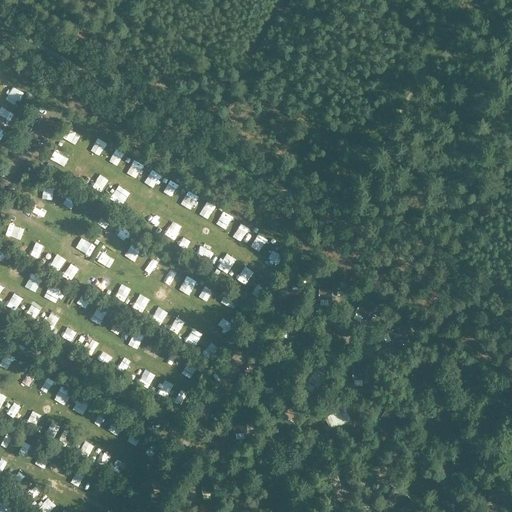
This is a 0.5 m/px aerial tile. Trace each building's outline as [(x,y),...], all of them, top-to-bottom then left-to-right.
[(11,87),(3,96),(11,103),(19,94),(11,87)] [(65,142),(70,132),(64,129),(59,139),(65,142)] [(74,146),(77,136),(69,133),(66,143),(74,146)] [(92,149),(103,153),(107,143),(96,139),(92,149)] [(118,164),(124,154),(115,149),(109,158),(118,164)] [(48,158),(57,163),(61,154),(52,150),(48,158)] [(132,160),(128,170),(140,175),(144,165),(132,160)] [(79,167),(75,174),(83,180),(87,173),(79,167)] [(150,171),(147,180),(157,184),(160,174),(150,171)] [(99,173),(91,186),(100,191),(108,179),(99,173)] [(165,189),(176,194),(179,186),(168,181),(165,189)] [(123,203),(130,193),(120,186),(113,196),(123,203)] [(191,206),(197,196),(188,191),(182,201),(191,206)] [(62,206),(74,208),(76,198),(64,196),(62,206)] [(202,207),(213,213),(216,207),(205,202),(202,207)] [(129,212),(141,217),(145,208),(133,203),(129,212)] [(29,204),(24,213),(30,216),(35,207),(29,204)] [(105,214),(98,221),(108,230),(114,223),(105,214)] [(147,224),(156,229),(162,220),(153,214),(147,224)] [(5,236),(16,238),(19,226),(7,224),(5,236)] [(241,224),(235,234),(245,240),(251,230),(241,224)] [(80,233),(64,259),(80,268),(95,242),(80,233)] [(188,235),(182,247),(192,252),(198,239),(188,235)] [(252,244),(261,248),(266,240),(256,235),(252,244)] [(31,245),(27,256),(38,261),(42,250),(31,245)] [(141,251),(131,245),(126,253),(137,259),(141,251)] [(100,252),(95,261),(105,267),(110,258),(100,252)] [(155,275),(159,258),(147,255),(143,272),(155,275)] [(18,277),(23,267),(12,262),(8,272),(18,277)] [(169,269),(162,283),(172,287),(178,273),(169,269)] [(36,284),(40,279),(31,272),(27,278),(36,284)] [(238,278),(241,288),(248,286),(245,276),(238,278)] [(183,284),(195,289),(198,283),(186,278),(183,284)] [(318,278),(318,300),(331,301),(331,278),(318,278)] [(48,283),(45,289),(57,294),(59,288),(48,283)] [(184,284),(182,288),(191,294),(194,290),(184,284)] [(211,304),(216,290),(205,286),(200,300),(211,304)] [(113,297),(121,304),(128,297),(120,290),(113,297)] [(366,294),(354,313),(366,320),(377,301),(366,294)] [(231,314),(237,302),(225,296),(219,309),(231,314)] [(130,308),(134,313),(141,309),(137,303),(130,308)] [(97,307),(92,317),(103,322),(108,312),(97,307)] [(155,314),(152,321),(161,325),(164,318),(155,314)] [(110,329),(118,334),(122,326),(115,322),(110,329)] [(174,323),(171,330),(178,334),(182,326),(174,323)] [(408,323),(387,332),(393,344),(413,334),(408,323)] [(311,329),(288,329),(288,342),(311,343),(311,329)] [(195,348),(201,336),(192,331),(185,343),(195,348)] [(69,345),(73,341),(64,333),(60,337),(69,345)] [(88,354),(97,348),(90,337),(81,344),(88,354)] [(146,352),(157,357),(161,347),(151,342),(146,352)] [(12,374),(20,362),(5,353),(2,358),(10,363),(5,370),(12,374)] [(351,358),(352,381),(365,380),(365,358),(351,358)] [(422,361),(409,380),(420,387),(432,368),(422,361)] [(462,364),(464,386),(477,386),(475,363),(462,364)] [(23,375),(35,381),(40,371),(27,365),(23,375)] [(320,365),(307,383),(319,390),(331,372),(320,365)] [(264,366),(264,388),(277,388),(277,366),(264,366)] [(511,380),(509,378),(498,397),(509,404),(511,398),(511,380)] [(55,399),(64,405),(69,398),(60,392),(55,399)] [(80,398),(74,407),(84,414),(90,405),(80,398)] [(389,406),(377,424),(387,431),(400,413),(389,406)] [(345,408),(324,418),(330,430),(350,419),(345,408)] [(101,424),(107,415),(98,409),(92,419),(101,424)] [(233,412),(235,434),(248,433),(247,411),(233,412)] [(448,411),(427,419),(431,431),(453,424),(448,411)] [(33,427),(41,419),(33,412),(25,420),(33,427)] [(282,417),(271,436),(282,442),(294,423),(282,417)] [(113,421),(107,432),(117,438),(124,427),(113,421)] [(0,439),(0,445),(4,449),(13,439),(6,433),(0,439)] [(24,446),(20,453),(29,458),(33,451),(24,446)] [(464,449),(451,468),(462,475),(474,456),(464,449)] [(315,454),(294,462),(299,475),(320,467),(315,454)] [(53,474),(63,481),(70,471),(60,463),(53,474)] [(213,475),(201,476),(202,494),(214,493),(213,475)] [(73,486),(87,489),(89,480),(75,477),(73,486)] [(59,492),(67,496),(70,489),(62,485),(59,492)] [(493,485),(491,499),(499,500),(499,505),(509,506),(509,501),(511,488),(493,485)] [(93,486),(90,490),(99,496),(102,492),(93,486)] [(283,511),(283,503),(271,504),(271,511),(283,511)]
